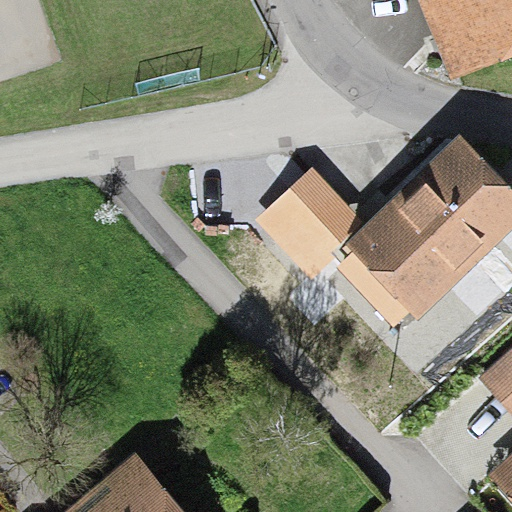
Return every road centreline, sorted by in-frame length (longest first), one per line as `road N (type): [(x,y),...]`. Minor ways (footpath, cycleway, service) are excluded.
road 1 (residential): [(111,145),(138,198),(400,479),(407,511)]
road 2 (residential): [(353,65),(338,89),(296,116),(111,145)]
road 3 (tertiary): [(353,65),(394,91),(511,122)]
